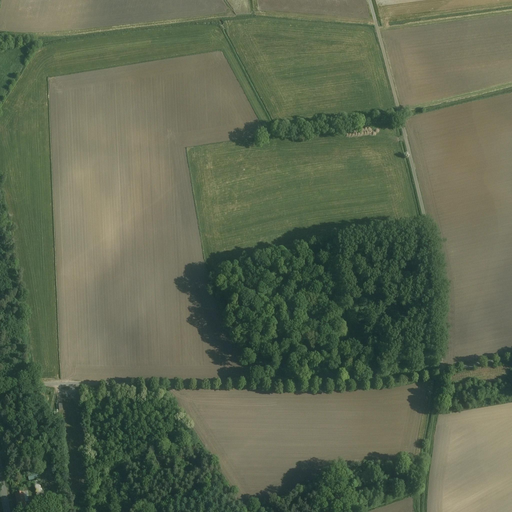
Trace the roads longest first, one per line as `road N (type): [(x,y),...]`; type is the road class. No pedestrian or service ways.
road 1 (unclassified): [(441,372),(370,384),(0,384)]
road 2 (unclassified): [(369,0),(438,265),(441,372)]
road 3 (track): [(425,511),(441,372)]
